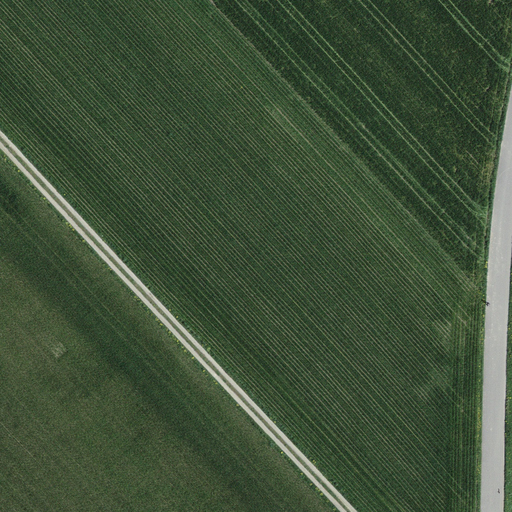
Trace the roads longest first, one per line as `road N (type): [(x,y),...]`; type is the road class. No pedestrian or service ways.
road 1 (track): [(0,138),(354,511)]
road 2 (unclassified): [(488,511),(498,262),(511,179)]
